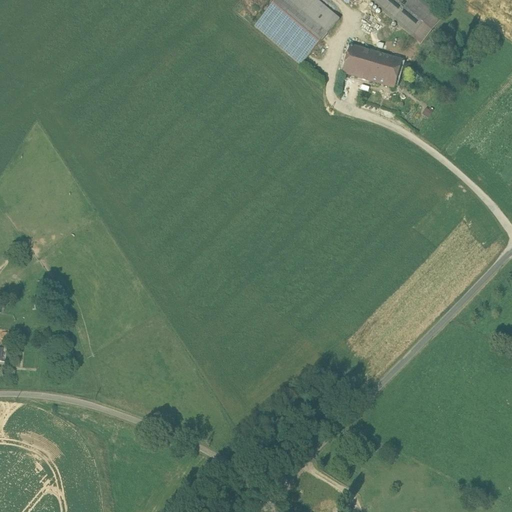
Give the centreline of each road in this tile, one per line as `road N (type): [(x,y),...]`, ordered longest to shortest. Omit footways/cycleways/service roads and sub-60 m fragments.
road 1 (unclassified): [(511,248),(311,451),(269,511)]
road 2 (track): [(280,494),(203,448),(68,401),(0,396)]
